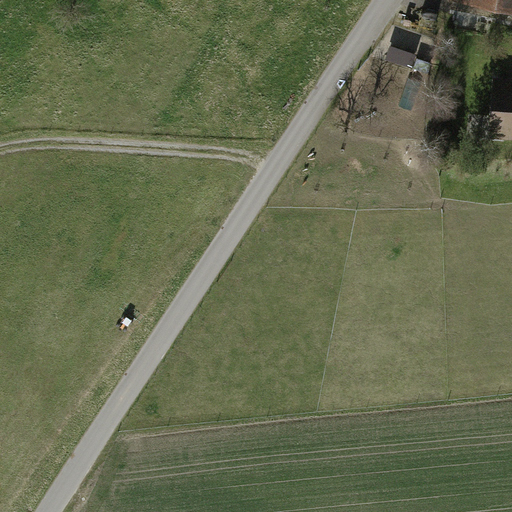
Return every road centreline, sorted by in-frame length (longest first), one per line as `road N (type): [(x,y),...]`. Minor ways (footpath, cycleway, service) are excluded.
road 1 (unclassified): [(48,511),(387,0)]
road 2 (track): [(274,169),(225,153),(117,143),(0,151)]
